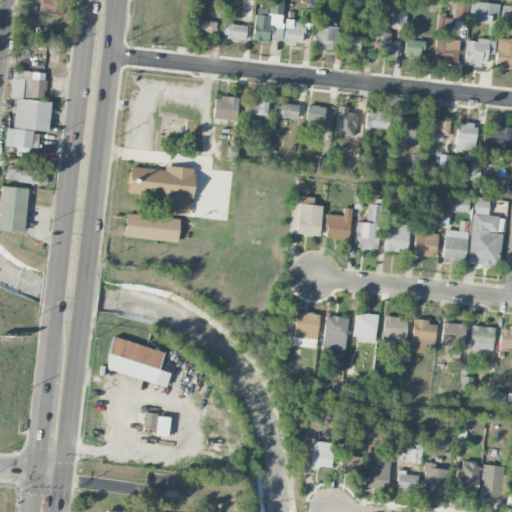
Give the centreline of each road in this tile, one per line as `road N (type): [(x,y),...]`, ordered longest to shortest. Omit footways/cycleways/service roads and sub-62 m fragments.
road 1 (primary): [(62,478),(117,0)]
road 2 (residential): [(511,100),(112,55)]
road 3 (primary): [(89,0),(46,378)]
road 4 (residential): [(511,300),(313,280)]
